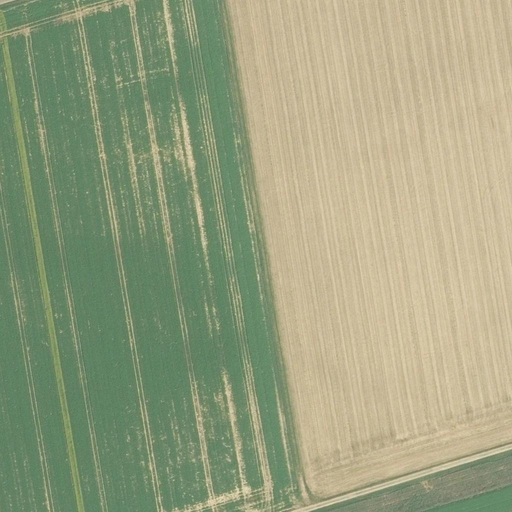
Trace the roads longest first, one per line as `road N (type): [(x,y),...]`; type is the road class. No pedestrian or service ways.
road 1 (track): [(221,0),(303,511)]
road 2 (track): [(511,457),(334,511)]
